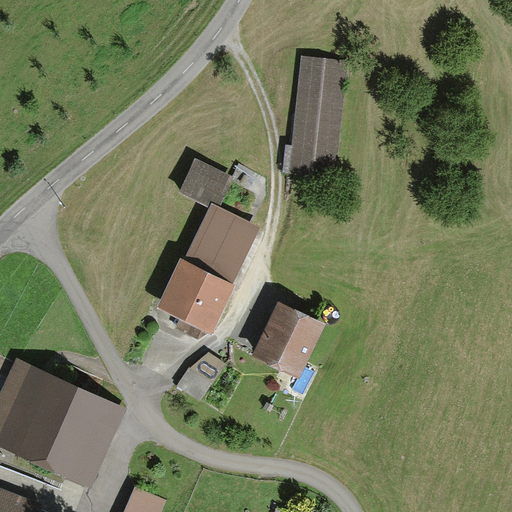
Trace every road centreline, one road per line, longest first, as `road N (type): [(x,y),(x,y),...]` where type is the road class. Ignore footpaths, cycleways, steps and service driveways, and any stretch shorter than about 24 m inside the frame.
road 1 (track): [(29,203),(113,363),(166,437),(195,456),(310,477),(350,511)]
road 2 (unclassified): [(0,231),(184,71),(240,0)]
